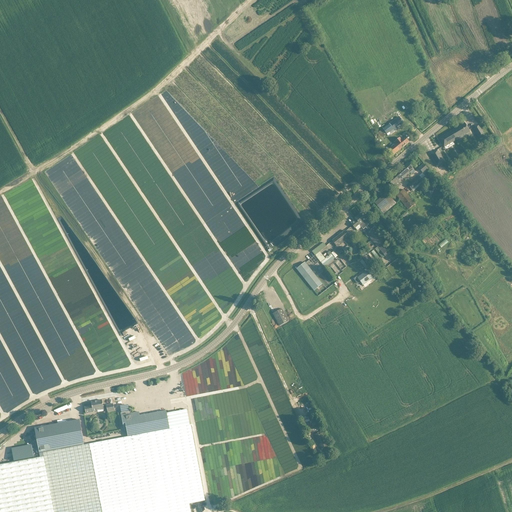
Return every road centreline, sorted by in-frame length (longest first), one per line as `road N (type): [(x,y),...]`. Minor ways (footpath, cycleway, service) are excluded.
road 1 (tertiary): [(0,434),(61,397),(163,371),(212,345),(272,269),(511,66)]
road 2 (track): [(36,170),(116,120),(249,0)]
road 3 (track): [(36,170),(102,256),(163,371)]
road 4 (track): [(378,511),(511,459)]
